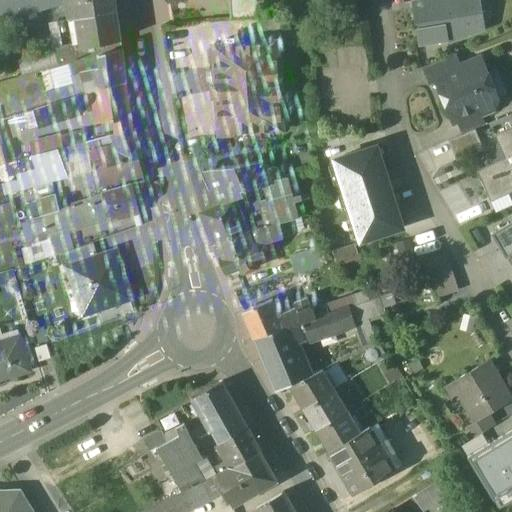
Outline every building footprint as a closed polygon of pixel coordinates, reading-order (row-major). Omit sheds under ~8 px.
[(0,0),(0,14),(33,5),(36,12),(70,2),(69,0),(0,0)] [(115,0),(84,0),(70,2),(73,19),(77,19),(117,10),(115,0)] [(256,0),(229,0),(231,21),(258,19),(256,0)] [(479,0),(432,0),(415,3),(422,44),(448,40),(448,42),(460,38),(484,29),(479,0)] [(33,5),(0,14),(0,21),(36,12),(33,5)] [(117,10),(77,19),(81,43),(77,43),(80,60),(88,57),(123,48),(117,10)] [(284,17),(258,19),(259,32),(285,30),(284,17)] [(279,42),(215,46),(218,85),(214,85),(215,98),(218,97),(221,134),(285,130),(279,42)] [(77,43),(57,49),(61,66),(80,60),(77,43)] [(95,78),(75,83),(78,95),(96,90),(126,81),(124,60),(123,48),(88,57),(88,69),(94,70),(95,78)] [(57,49),(0,65),(0,83),(61,66),(57,49)] [(456,54),(423,68),(430,85),(438,82),(436,78),(462,67),(456,54)] [(462,67),(436,78),(438,82),(441,89),(444,88),(457,119),(478,111),(483,113),(491,110),(494,103),(489,92),(483,90),(482,85),(486,83),(489,76),(481,59),(462,67)] [(501,84),(498,76),(493,74),(489,76),(486,83),(482,85),(483,90),(489,92),(499,89),(501,84)] [(126,81),(96,90),(97,98),(101,121),(116,119),(117,133),(133,130),(126,81)] [(78,95),(71,98),(74,110),(89,105),(97,98),(96,90),(78,95)] [(39,108),(35,109),(39,125),(75,114),(74,110),(71,98),(39,108)] [(511,127),(495,135),(505,158),(476,170),(490,202),(511,191),(511,127)] [(475,129),(449,140),(458,161),(484,150),(475,129)] [(62,139),(43,145),(45,150),(45,152),(58,148),(58,149),(86,142),(83,130),(61,135),(62,139)] [(91,151),(61,159),(65,177),(94,169),(94,168),(140,157),(133,130),(117,133),(120,145),(102,149),(103,154),(92,156),(91,151)] [(362,241),(404,228),(377,146),(335,160),(362,241)] [(45,150),(15,160),(22,188),(51,180),(57,178),(57,179),(65,177),(61,159),(58,149),(58,148),(45,152),(45,150)] [(140,157),(94,168),(94,169),(97,183),(144,171),(140,157)] [(264,161),(212,169),(210,174),(215,188),(222,204),(235,199),(243,197),(240,189),(265,185),(269,199),(300,190),(296,176),(277,179),(275,167),(265,169),(264,161)] [(209,167),(205,168),(202,173),(210,190),(215,188),(210,174),(212,169),(209,167)] [(51,180),(35,184),(44,215),(59,211),(51,180)] [(103,192),(73,202),(74,207),(66,209),(59,211),(44,215),(49,236),(140,212),(133,184),(103,192)] [(269,199),(261,201),(265,218),(267,225),(277,222),(285,220),(293,218),(301,216),(301,214),(309,212),(303,190),(269,199)] [(261,202),(247,206),(243,197),(235,199),(245,224),(265,218),(261,202)] [(222,204),(201,212),(215,245),(250,230),(267,225),(265,218),(245,224),(235,199),(222,204)] [(72,200),(64,202),(66,209),(74,207),(73,202),(72,200)] [(285,220),(277,222),(280,231),(288,228),(287,225),(285,220)] [(267,225),(250,230),(255,243),(281,236),(280,231),(277,222),(267,225)] [(511,223),(493,235),(508,259),(511,255),(511,223)] [(250,230),(215,245),(227,274),(240,268),(243,274),(260,267),(257,261),(262,259),(255,243),(250,230)] [(75,238),(65,241),(68,251),(78,248),(75,238)] [(68,251),(60,254),(64,268),(98,257),(94,243),(78,248),(68,251)] [(332,251),(336,262),(358,254),(354,243),(332,251)] [(98,257),(64,268),(65,269),(68,268),(83,314),(131,298),(116,251),(98,257)] [(445,259),(425,264),(434,296),(454,290),(445,259)] [(372,268),(362,272),(367,286),(376,283),(372,268)] [(272,300),(243,312),(254,338),(289,327),(316,318),(313,309),(303,287),(291,292),(293,297),(298,308),(284,314),(280,318),(272,300)] [(353,296),(313,309),(316,318),(335,312),(350,307),(356,304),(353,296)] [(356,304),(350,307),(355,323),(365,350),(395,336),(381,296),(356,304)] [(350,307),(335,312),(342,328),(355,323),(350,307)] [(335,312),(316,318),(289,327),(293,336),(305,332),(308,339),(342,328),(335,312)] [(289,327),(254,338),(270,375),(304,361),(293,336),(289,327)] [(20,336),(0,341),(0,378),(30,370),(20,336)] [(46,344),(35,348),(39,361),(51,357),(46,344)] [(511,400),(488,360),(453,381),(477,421),(490,413),(511,400)] [(304,361),(270,375),(276,391),(289,385),(310,375),(304,361)] [(310,375),(289,385),(303,408),(335,389),(323,369),(310,375)] [(223,383),(192,401),(210,431),(212,430),(220,442),(248,426),(223,383)] [(335,389),(303,408),(316,430),(348,411),(335,389)] [(165,430),(187,422),(182,408),(160,416),(165,430)] [(348,411),(316,430),(329,451),(361,432),(348,411)] [(490,413),(477,421),(469,425),(475,436),(496,424),(490,413)] [(185,425),(177,429),(180,437),(170,442),(158,449),(170,470),(173,474),(174,476),(197,463),(204,459),(185,425)] [(248,426),(220,442),(233,466),(234,467),(261,451),(248,426)] [(361,432),(329,451),(355,495),(396,470),(370,427),(361,432)] [(511,428),(467,456),(498,506),(511,497),(511,428)] [(177,429),(166,434),(170,442),(180,437),(177,429)] [(233,466),(216,476),(232,506),(277,479),(261,451),(234,467),(233,466)] [(207,455),(204,459),(197,463),(206,480),(217,474),(207,455)] [(197,463),(174,476),(184,492),(201,482),(206,480),(197,463)] [(440,478),(413,495),(422,508),(448,490),(440,478)] [(184,492),(183,493),(143,511),(177,511),(182,509),(209,496),(201,482),(184,492)] [(0,489),(0,511),(35,511),(27,499),(22,489),(0,489)] [(295,511),(285,492),(256,508),(258,511),(295,511)]
